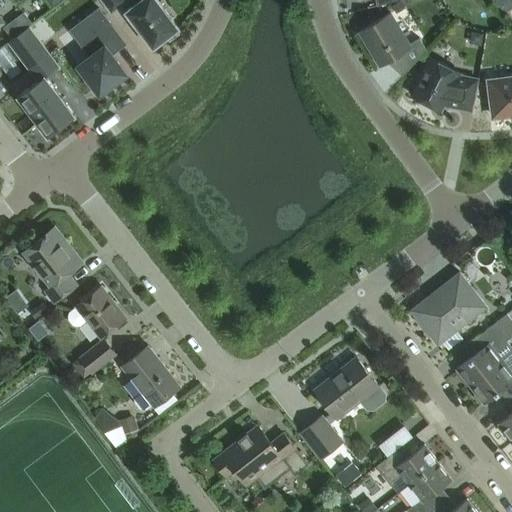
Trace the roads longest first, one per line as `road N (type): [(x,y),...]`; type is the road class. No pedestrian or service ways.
road 1 (residential): [(66,170),(235,385)]
road 2 (residential): [(459,219),(332,42),(321,0)]
road 3 (residential): [(511,484),(359,292)]
road 4 (residential): [(226,0),(219,25),(187,67),(66,170)]
road 5 (residential): [(198,511),(167,472),(162,441),(235,385)]
road 6 (residential): [(235,385),(359,292)]
road 7 (residential): [(359,292),(459,219)]
